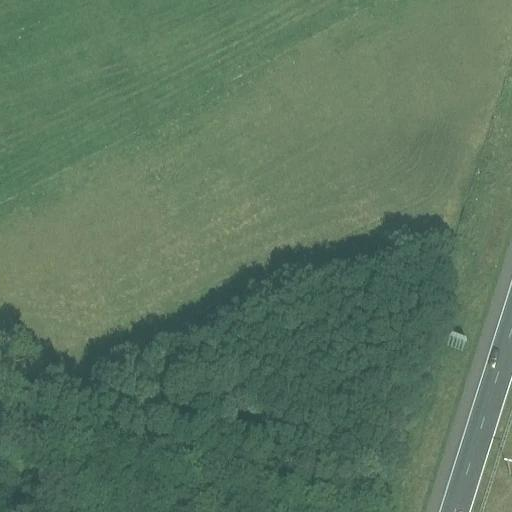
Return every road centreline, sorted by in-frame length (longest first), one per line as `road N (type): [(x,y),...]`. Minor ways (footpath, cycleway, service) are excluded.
road 1 (track): [(257,511),(0,463)]
road 2 (motorway): [(511,326),(454,511)]
